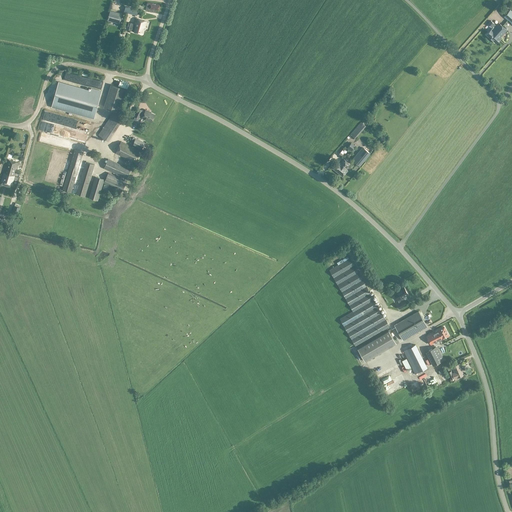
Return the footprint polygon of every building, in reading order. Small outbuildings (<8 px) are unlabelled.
[(148,4),(146,11),(155,12),(156,11),(156,10),(159,10),(160,5),(150,3),(150,4),(148,4)] [(126,6),(124,12),(135,15),(137,10),(126,6)] [(110,11),(109,15),(108,20),(119,23),(118,24),(120,25),(120,24),(123,14),(110,11)] [(133,32),(143,34),(146,26),(147,22),(137,19),(135,24),(131,23),(130,23),(129,24),(128,26),(130,27),(129,30),(133,31),(133,32)] [(490,38),(494,33),(496,35),(503,27),(498,23),(495,27),(492,25),(494,23),(491,21),(488,25),(490,27),(491,26),(493,28),(491,30),(487,35),(490,38)] [(500,39),(500,38),(507,30),(503,27),(496,35),(494,33),(490,38),(496,43),(500,39)] [(91,91),(60,83),(59,82),(52,107),(94,118),(101,91),(92,89),(91,91)] [(111,85),(104,108),(119,112),(119,111),(121,106),(126,89),(111,85)] [(139,118),(140,116),(142,117),(142,118),(151,122),(155,114),(149,112),(149,111),(146,110),(145,112),(142,111),(142,110),(138,108),(134,116),(139,118)] [(56,119),(57,114),(45,111),(44,116),(56,119)] [(114,112),(98,135),(108,141),(124,118),(114,112)] [(56,130),(57,124),(39,120),(37,127),(56,130)] [(355,139),(366,126),(361,122),(350,134),(355,139)] [(141,151),(144,144),(144,143),(133,138),(131,143),(135,145),(134,148),(141,151)] [(141,151),(134,148),(121,142),(116,153),(136,162),(141,151)] [(347,148),(351,151),(356,146),(352,143),(347,148)] [(364,148),(353,160),(360,166),(370,153),(364,148)] [(63,190),(71,192),(83,152),(75,150),(63,190)] [(1,181),(3,182),(2,184),(3,184),(5,185),(6,186),(8,186),(10,186),(10,184),(12,185),(19,162),(7,159),(1,181)] [(127,179),(131,169),(108,159),(104,168),(127,179)] [(343,176),(347,170),(348,170),(347,170),(346,169),(350,164),(344,159),(340,164),(339,163),(338,162),(338,163),(334,168),(333,168),(334,169),(334,168),(343,176)] [(86,162),(76,194),(85,197),(95,165),(86,162)] [(127,181),(109,173),(104,182),(123,190),(127,181)] [(104,180),(95,177),(89,198),(98,201),(104,180)] [(14,205),(12,213),(18,215),(20,208),(14,205)] [(330,255),(324,258),(326,264),(333,262),(330,255)] [(356,345),(369,338),(390,326),(351,258),(330,270),(353,311),(340,318),(356,345)] [(399,300),(400,303),(397,304),(400,309),(407,305),(406,304),(409,302),(406,296),(408,294),(404,286),(394,292),(398,300),(399,300)] [(419,311),(395,325),(403,340),(428,326),(421,315),(419,311)] [(436,332),(427,336),(431,344),(439,340),(439,341),(449,336),(444,327),(436,331),(436,332)] [(389,331),(358,349),(365,361),(396,343),(389,331)] [(412,351),(417,348),(415,345),(404,350),(415,373),(427,367),(419,351),(414,354),(412,351)] [(435,347),(426,352),(433,365),(444,360),(438,347),(436,349),(435,347)] [(382,372),(380,370),(385,367),(383,364),(374,370),(378,375),(382,372)] [(455,372),(452,373),(451,371),(447,373),(449,378),(450,378),(451,380),(454,378),(455,379),(463,375),(459,364),(452,367),(455,372)]
